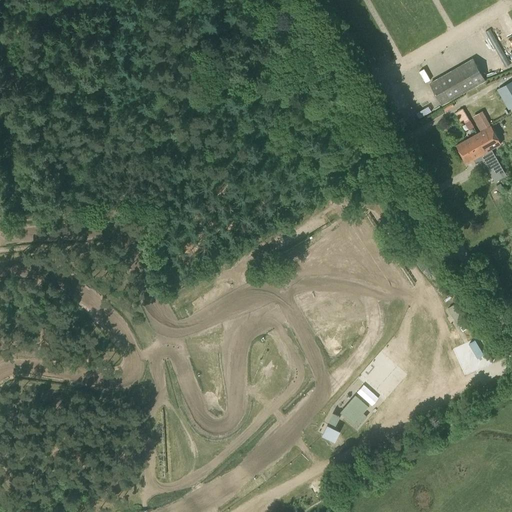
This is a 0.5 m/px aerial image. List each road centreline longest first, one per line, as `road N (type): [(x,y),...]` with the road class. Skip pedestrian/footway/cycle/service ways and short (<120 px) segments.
road 1 (unclassified): [(511,340),(312,0)]
road 2 (track): [(306,511),(511,386)]
